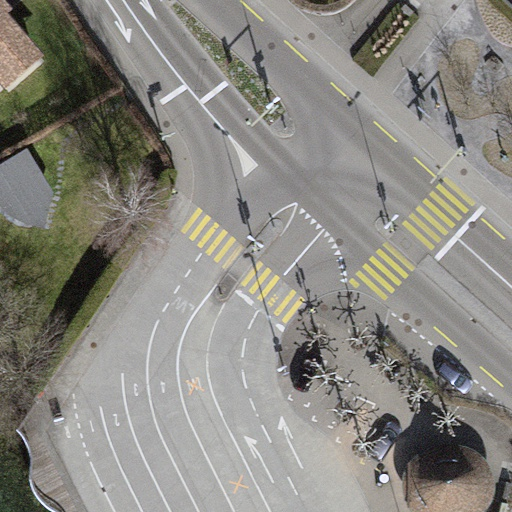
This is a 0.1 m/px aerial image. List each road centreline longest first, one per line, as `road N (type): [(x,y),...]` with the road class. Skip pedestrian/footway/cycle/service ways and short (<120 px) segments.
road 1 (primary): [(328,168),(387,268),(511,378)]
road 2 (tertiary): [(217,287),(195,292),(148,343),(139,377),(142,425),(185,511)]
road 3 (tertiary): [(305,511),(248,393),(217,287)]
road 4 (primary): [(328,168),(168,0)]
road 5 (primary): [(511,290),(432,218),(328,168)]
road 6 (tertiary): [(328,168),(217,287)]
